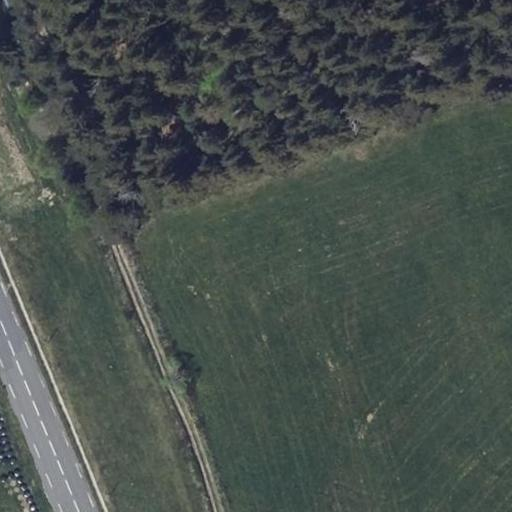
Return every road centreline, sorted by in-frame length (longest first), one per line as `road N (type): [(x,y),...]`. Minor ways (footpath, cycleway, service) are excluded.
road 1 (track): [(196,511),(26,0)]
road 2 (secondary): [(0,326),(76,511)]
